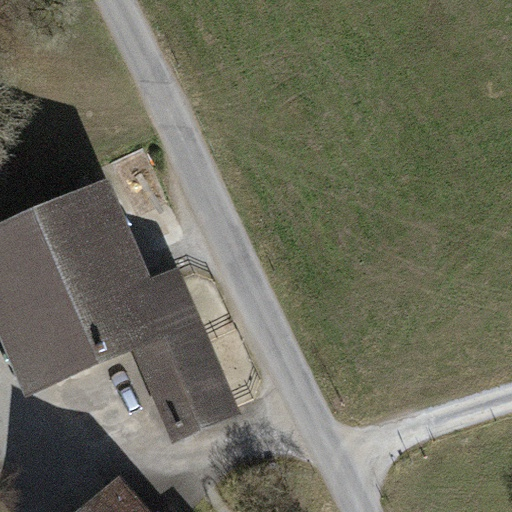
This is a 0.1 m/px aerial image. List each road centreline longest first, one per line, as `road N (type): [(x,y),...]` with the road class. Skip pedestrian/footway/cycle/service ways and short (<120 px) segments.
road 1 (unclassified): [(363,511),(116,0)]
road 2 (track): [(334,456),(511,402)]
